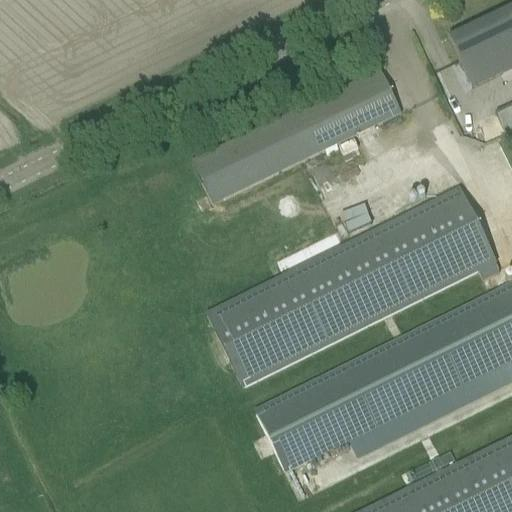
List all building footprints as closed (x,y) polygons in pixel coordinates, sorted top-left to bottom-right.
[(511,10),(447,42),(456,60),(473,94),(511,75),(511,10)] [(226,203),(401,118),(380,75),(205,159),(226,203)] [(356,158),(310,178),(319,198),(365,178),(356,158)] [(496,269),(495,267),(468,212),(463,201),(459,193),(205,318),(243,394),(252,389),(479,278),(483,286),(494,281),(500,278),(495,269),(496,269)] [(352,215),(327,219),(331,239),(355,235),(352,215)] [(511,286),(253,417),(285,481),(511,367),(511,286)] [(511,367),(285,481),(299,511),(304,511),(511,409),(511,367)] [(511,511),(511,440),(367,511),(511,511)]
